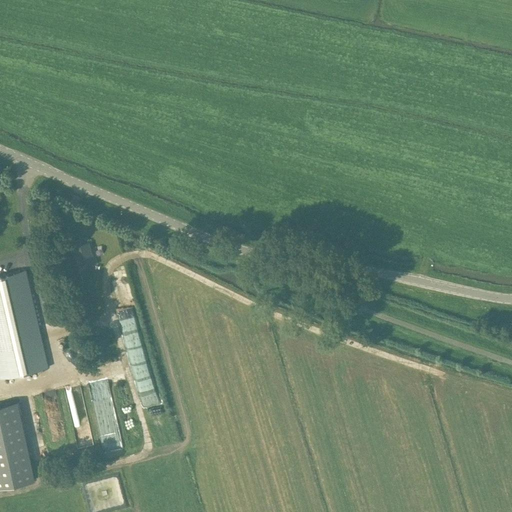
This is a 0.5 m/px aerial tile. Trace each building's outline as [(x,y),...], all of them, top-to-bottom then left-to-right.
[(84,234),(74,236),(81,261),(88,258),(90,266),(103,262),(96,237),(86,240),(84,234)] [(26,269),(0,275),(0,378),(49,368),(26,269)] [(83,281),(80,271),(74,272),(77,283),(83,281)] [(132,297),(128,284),(114,288),(117,301),(132,297)] [(117,312),(141,408),(159,404),(136,308),(117,312)] [(111,380),(91,383),(104,453),(124,450),(111,380)] [(0,488),(39,481),(23,401),(0,405),(0,488)] [(92,511),(98,511),(126,506),(119,476),(86,484),(92,511)]
